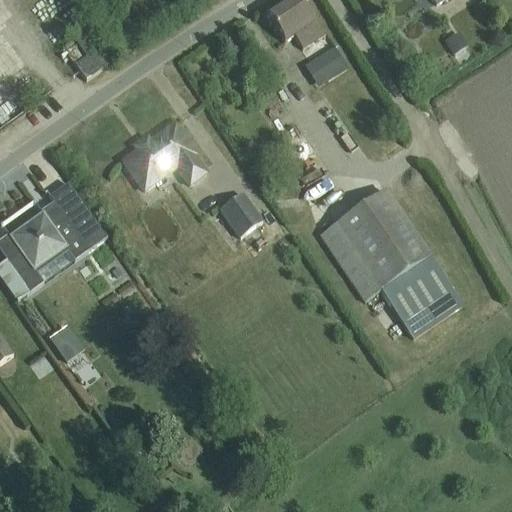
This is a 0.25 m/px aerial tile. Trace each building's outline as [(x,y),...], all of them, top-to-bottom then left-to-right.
[(302,53),(323,40),(297,0),(293,0),(265,18),(284,47),(293,40),(302,53)] [(430,0),(437,10),(451,0),(450,0),(430,0)] [(87,29),(71,41),(85,61),(74,69),(85,85),(113,65),(87,29)] [(458,36),(447,43),(454,56),(466,48),(458,36)] [(345,73),(332,53),(311,66),(324,86),(345,73)] [(195,158),(174,129),(149,147),(150,148),(140,156),(139,154),(123,166),(143,195),(176,172),(189,189),(206,177),(193,160),(195,158)] [(6,265),(0,268),(0,283),(16,307),(29,298),(30,299),(43,289),(34,276),(65,254),(74,266),(88,257),(88,256),(107,243),(83,210),(68,188),(58,195),(49,201),(56,211),(9,244),(13,249),(1,258),(6,265)] [(461,309),(386,196),(320,240),(364,307),(380,296),(412,343),(461,309)] [(242,198),(220,213),(239,240),(261,225),(242,198)] [(63,335),(50,344),(56,352),(69,343),(63,335)] [(0,368),(12,359),(0,341),(0,368)] [(58,472),(40,484),(52,503),(70,490),(58,472)]
